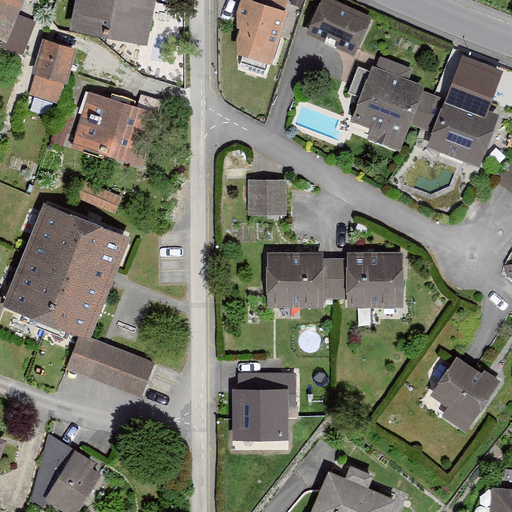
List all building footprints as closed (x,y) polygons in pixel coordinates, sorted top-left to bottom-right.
[(0,0),(0,33),(7,37),(23,0),(0,0)] [(155,0),(78,0),(74,25),(149,39),(155,0)] [(238,26),(235,50),(270,59),(287,9),(259,0),(240,0),(237,10),(238,26)] [(334,0),(321,0),(308,32),(354,51),(370,16),(334,0)] [(77,47),(43,36),(32,72),(35,73),(29,93),(58,102),(64,82),(66,82),(77,47)] [(372,64),(351,120),(371,127),(367,137),(400,150),(410,123),(421,127),(433,93),(423,89),(425,84),(409,78),(413,68),(380,56),(377,66),(372,64)] [(432,131),(426,146),(479,166),(500,112),(448,93),(446,98),(433,93),(421,127),(432,131)] [(159,114),(89,94),(75,142),(145,162),(159,114)] [(59,142),(74,145),(81,110),(66,107),(59,142)] [(511,158),(497,181),(511,191),(511,158)] [(287,178),(249,178),(249,213),(287,213),(287,178)] [(80,179),(73,197),(115,213),(122,196),(80,179)] [(5,303),(88,334),(128,231),(45,199),(5,303)] [(267,306),(324,306),(324,297),(336,297),(336,257),(324,257),(324,250),(267,250),(267,306)] [(404,250),(347,250),(347,257),(336,257),(336,297),(347,297),(347,306),(404,306),(404,250)] [(155,361),(80,334),(67,368),(142,395),(155,361)] [(482,371),(457,354),(430,394),(447,405),(441,414),(466,430),(501,379),(484,368),(482,371)] [(289,386),(234,386),(234,438),(289,438),(289,386)] [(75,449),(45,497),(69,511),(78,511),(106,469),(75,449)] [(346,476),(329,469),(310,511),(390,511),(397,497),(369,485),(374,474),(351,464),(346,476)] [(511,511),(511,488),(493,487),(490,511),(511,511)]
